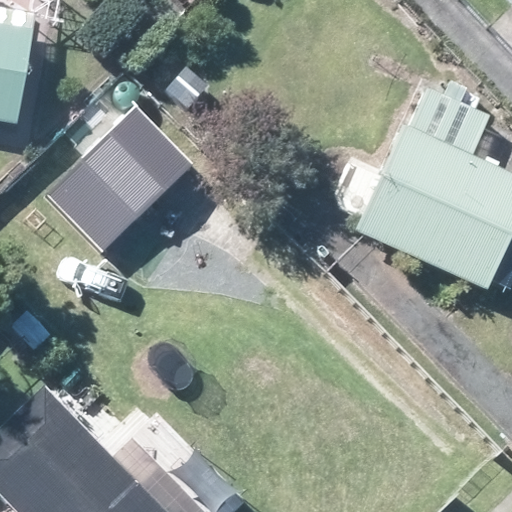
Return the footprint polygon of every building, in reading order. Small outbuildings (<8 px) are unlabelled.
[(0,118),(24,123),(38,25),(0,19),(0,118)] [(155,73),(195,106),(212,85),(172,53),(155,73)] [(88,164),(147,223),(201,169),(143,110),(88,164)] [(496,291),(511,253),(511,171),(410,128),(393,168),(364,234),(496,291)] [(33,371),(42,361),(42,346),(32,337),(18,337),(8,349),(8,362),(18,371),(33,371)] [(207,511),(140,441),(134,446),(121,460),(52,388),(0,439),(0,485),(1,486),(25,511),(207,511)]
